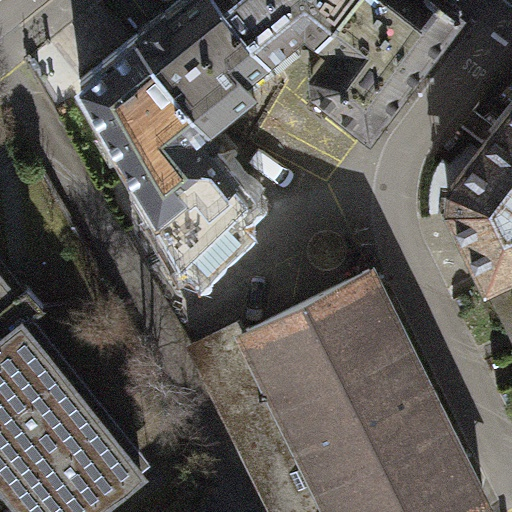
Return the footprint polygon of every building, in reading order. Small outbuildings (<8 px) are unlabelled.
[(227,0),(177,0),(137,33),(218,130),(265,92),(260,84),(284,64),(227,0)] [(227,0),(284,64),(312,36),(324,42),(358,0),(227,0)] [(457,0),(358,0),(324,42),(330,47),(314,66),(315,89),(380,139),(475,14),(457,0)] [(218,130),(137,33),(78,81),(151,208),(160,223),(186,265),(258,200),(230,167),(217,153),(207,139),(218,130)] [(511,266),(511,102),(450,184),(448,202),(485,279),(511,266)] [(494,511),(502,508),(379,263),(243,331),(240,321),(192,345),(273,511),(494,511)] [(511,266),(485,279),(511,335),(511,266)] [(0,273),(0,334),(19,320),(5,303),(16,294),(0,273)] [(88,511),(142,469),(19,320),(0,334),(0,477),(28,511),(88,511)]
